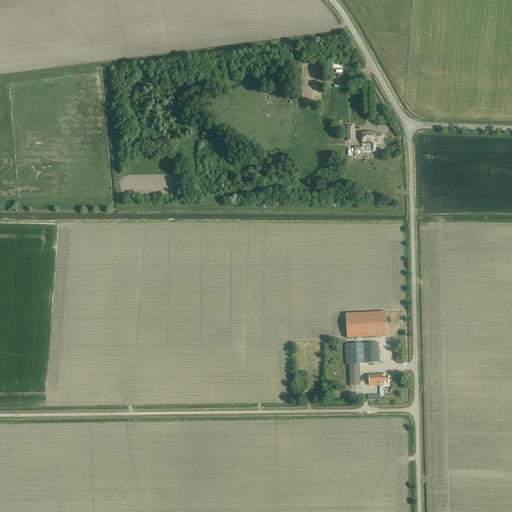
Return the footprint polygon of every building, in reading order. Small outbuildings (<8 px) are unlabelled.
[(382,143),(382,135),(374,135),(374,133),(362,133),(363,145),(362,148),(354,148),(354,153),(357,153),(357,154),(360,154),(360,153),(363,153),(374,152),(374,146),(374,144),(375,144),(375,143),(382,143)] [(347,315),(347,339),(387,338),(386,314),(347,315)] [(349,385),(360,384),(359,364),(378,363),(378,344),(345,345),(345,365),(349,365),(349,385)] [(379,395),(367,395),(368,400),(380,400),(380,397),(383,397),(383,388),(390,388),(390,383),(388,383),(388,375),(369,376),(369,386),(380,386),(380,388),(379,388),(379,395)] [(354,396),(354,390),(356,390),(356,386),(348,386),(348,396),(354,396)]
